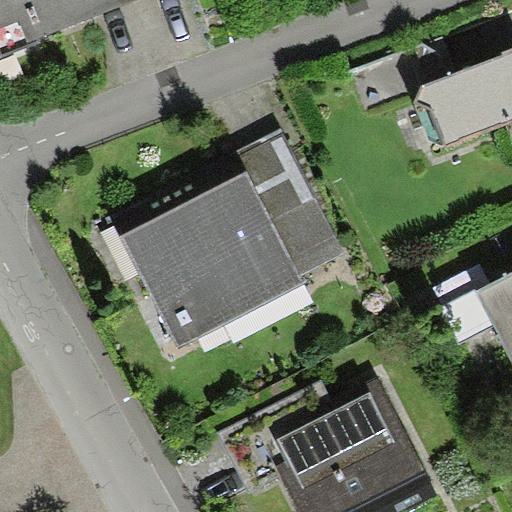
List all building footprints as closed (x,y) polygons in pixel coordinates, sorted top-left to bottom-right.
[(154,18),(147,0),(0,0),(0,59),(5,73),(154,18)] [(511,164),(511,58),(427,99),(468,186),(511,164)] [(230,163),(237,178),(110,240),(170,362),(299,299),(291,282),(340,258),(281,138),(230,163)] [(511,375),(511,374),(511,287),(479,302),(511,375)] [(283,511),(426,511),(374,397),(255,451),(283,511)]
